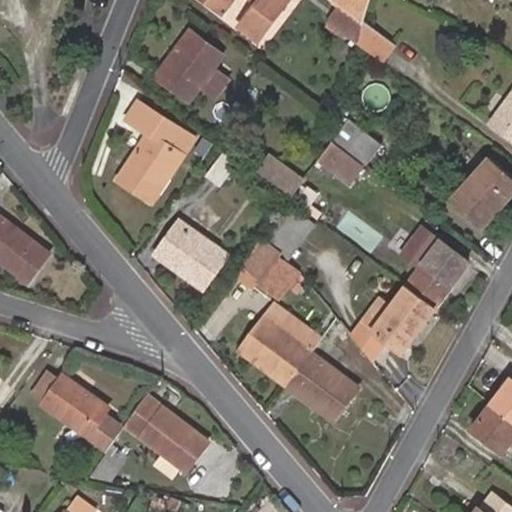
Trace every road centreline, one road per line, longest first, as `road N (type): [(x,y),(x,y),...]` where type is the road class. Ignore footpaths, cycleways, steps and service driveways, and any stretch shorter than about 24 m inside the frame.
road 1 (residential): [(375,511),(511,266)]
road 2 (residential): [(193,353),(47,191)]
road 3 (residential): [(127,0),(47,191)]
road 4 (residential): [(323,511),(193,353)]
road 5 (residential): [(193,353),(0,297)]
